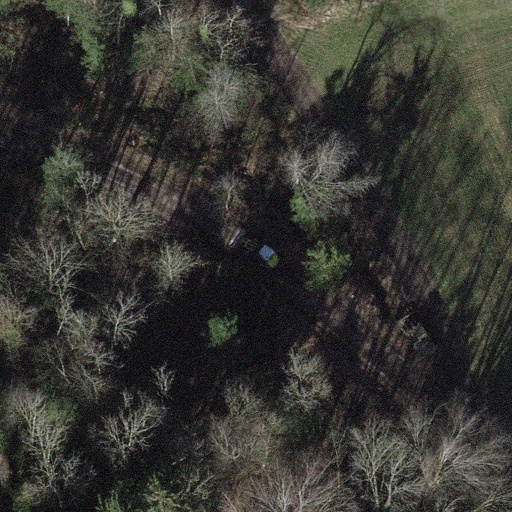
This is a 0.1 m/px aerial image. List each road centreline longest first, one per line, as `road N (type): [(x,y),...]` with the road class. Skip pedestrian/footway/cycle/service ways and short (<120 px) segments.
road 1 (track): [(241,0),(285,60),(507,511)]
road 2 (track): [(470,437),(298,281),(180,194),(0,126)]
